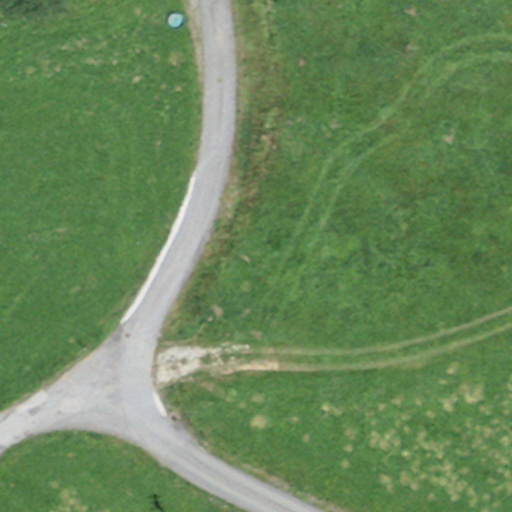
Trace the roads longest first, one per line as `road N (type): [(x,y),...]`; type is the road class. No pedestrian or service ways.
road 1 (track): [(511,314),(432,346),(369,358),(264,360),(115,380)]
road 2 (track): [(115,380),(0,435)]
